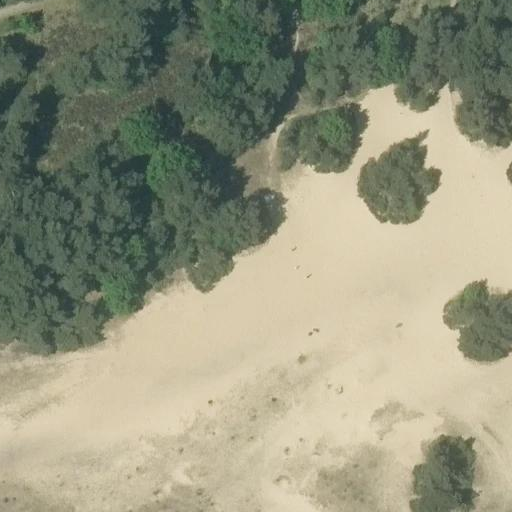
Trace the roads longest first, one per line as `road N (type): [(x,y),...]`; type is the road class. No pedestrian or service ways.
road 1 (track): [(511,487),(415,321)]
road 2 (track): [(280,511),(193,414)]
